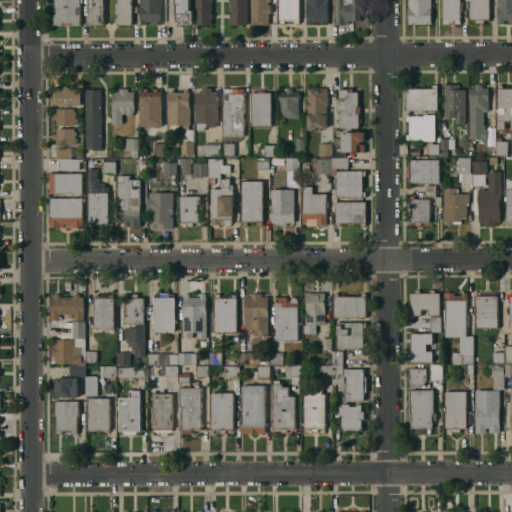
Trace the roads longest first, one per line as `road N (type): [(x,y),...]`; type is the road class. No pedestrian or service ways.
road 1 (residential): [(389,0),(387,511)]
road 2 (residential): [(28,0),(27,511)]
road 3 (residential): [(511,471),(28,473)]
road 4 (residential): [(511,260),(28,261)]
road 5 (residential): [(511,54),(28,54)]
